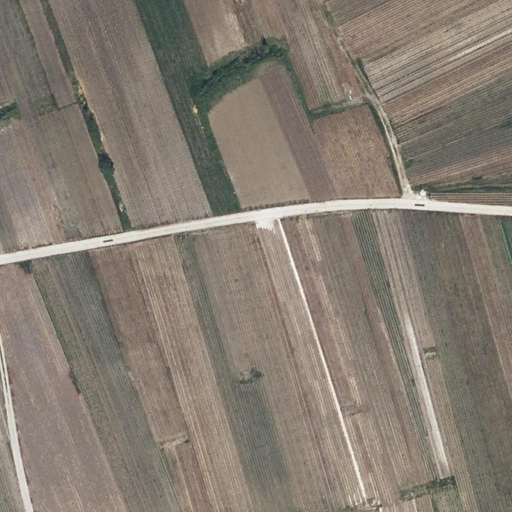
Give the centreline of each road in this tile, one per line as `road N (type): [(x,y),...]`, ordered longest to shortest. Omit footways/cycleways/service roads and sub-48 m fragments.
road 1 (track): [(511,210),(400,203),(295,210),(0,262)]
road 2 (track): [(0,355),(30,511)]
